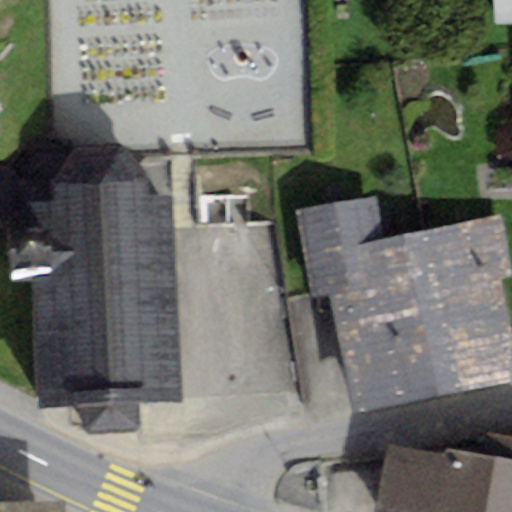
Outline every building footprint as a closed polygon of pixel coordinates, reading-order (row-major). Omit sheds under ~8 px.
[(511,0),(494,0),(496,39),(511,38),(511,0)] [(58,206),(33,207),(34,233),(56,232),(58,278),(36,279),(41,400),(174,394),(166,202),(141,203),(140,178),(118,150),(78,152),(57,182),(58,206)] [(372,198),(292,215),(310,293),(331,288),(359,415),(511,381),(511,380),(491,286),(505,283),(490,213),(381,237),(372,198)] [(58,278),(56,232),(34,233),(10,234),(13,280),(36,279),(58,278)] [(497,464),(376,444),(364,511),(511,511),(511,437),(502,436),(497,464)]
